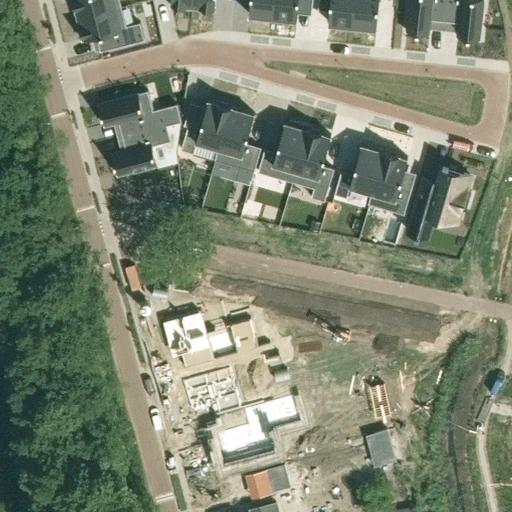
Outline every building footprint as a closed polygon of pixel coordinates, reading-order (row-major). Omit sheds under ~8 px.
[(72,0),(77,16),(117,6),(115,0),(72,0)] [(193,0),(193,7),(199,8),(215,10),(216,0),(193,0)] [(251,0),(250,13),(274,16),(275,0),(251,0)] [(275,0),(274,16),(298,18),(299,0),(275,0)] [(331,0),(331,9),(329,22),(353,24),(355,0),(331,0)] [(355,0),(353,24),(377,27),(378,16),(380,0),(355,0)] [(409,0),(407,30),(430,33),(431,27),(432,18),(445,20),(447,0),(409,0)] [(447,0),(445,20),(459,21),(458,30),(457,36),(481,38),(484,0),(447,0)] [(121,24),(117,6),(77,16),(82,37),(97,33),(100,47),(144,36),(140,19),(121,24)] [(148,89),(100,102),(106,124),(119,121),(123,134),(182,118),(177,103),(153,109),(148,89)] [(189,125),(182,148),(194,151),(193,153),(215,159),(216,157),(217,158),(232,104),(217,100),(209,98),(200,128),(189,125)] [(232,104),(217,158),(255,169),(262,146),(246,141),(255,111),(233,105),(233,104),(232,104)] [(126,147),(112,151),(119,174),(158,163),(158,162),(153,144),(171,139),(179,136),(182,120),(182,118),(123,134),(126,147)] [(266,146),(259,170),(293,180),(309,127),(308,126),(309,123),(290,118),(289,121),(286,120),(277,150),(266,146)] [(309,127),(293,180),(315,186),(312,195),(325,199),(335,167),(323,163),(332,134),(323,131),(324,131),(309,127)] [(342,169),(336,192),(347,196),(351,184),(373,191),(369,202),(370,202),(386,149),(384,149),(362,143),(354,172),(342,169)] [(386,149),(370,202),(404,212),(413,182),(402,178),(405,167),(408,156),(400,154),(400,153),(386,149)] [(424,175),(411,219),(412,219),(431,225),(434,214),(457,220),(460,207),(466,209),(472,190),(466,188),(470,174),(443,166),(439,179),(424,175)] [(201,311),(159,323),(163,339),(166,338),(171,356),(176,355),(180,368),(214,358),(206,331),(201,311)] [(264,343),(259,344),(259,345),(274,341),(275,341),(272,333),(275,332),(275,331),(262,335),(264,343)] [(259,345),(238,351),(237,351),(241,367),(251,364),(252,366),(282,358),(277,340),(275,341),(274,341),(259,345)] [(227,369),(184,381),(193,412),(212,406),(215,416),(239,409),(227,369)] [(249,423),(218,432),(226,464),(228,464),(240,460),(240,462),(257,457),(256,456),(258,455),(277,450),(271,429),(302,420),(295,394),(244,408),(249,423)] [(389,403),(375,406),(376,416),(391,412),(389,403)] [(395,455),(387,428),(374,432),(376,438),(372,439),(378,460),(395,455)] [(279,511),(277,501),(251,508),(252,511),(279,511)]
